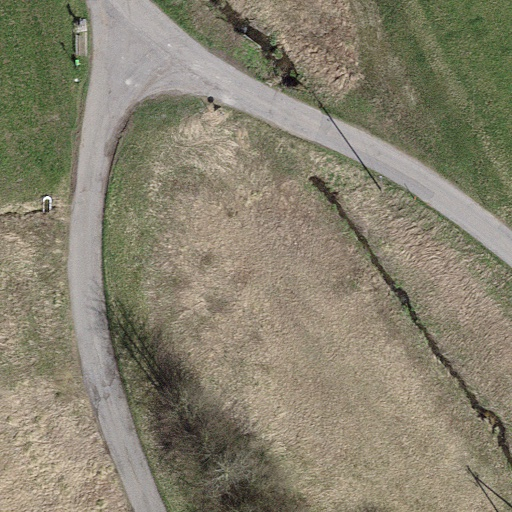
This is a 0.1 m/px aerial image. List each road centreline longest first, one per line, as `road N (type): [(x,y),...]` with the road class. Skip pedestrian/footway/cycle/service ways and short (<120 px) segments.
road 1 (unclassified): [(511,250),(324,120),(136,52),(107,0)]
road 2 (track): [(136,52),(89,244),(92,339),(153,511)]
